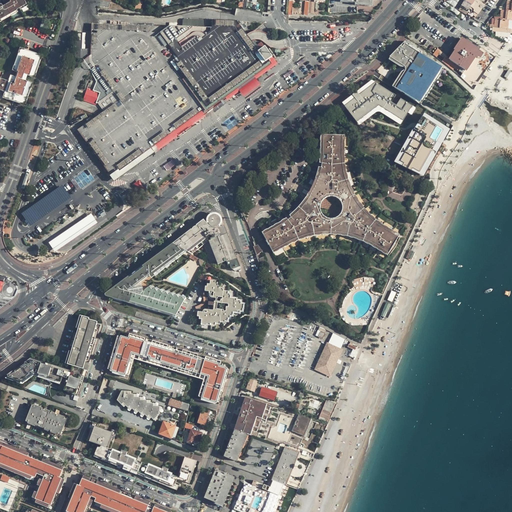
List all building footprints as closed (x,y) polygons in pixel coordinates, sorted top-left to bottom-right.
[(11,3),(3,8),(2,6),(1,5),(0,5),(0,21),(27,6),(24,1),(24,0),(8,0),(11,3)] [(239,5),(239,8),(247,10),(247,0),(243,0),(243,3),(241,3),(239,5)] [(453,0),(461,4),(459,8),(469,13),(472,6),(475,7),(480,0),(492,0),(493,0),(492,0),(453,0)] [(138,1),(135,9),(141,10),(143,2),(138,1)] [(501,10),(500,19),(511,21),(511,1),(507,1),(507,11),(501,10)] [(511,21),(500,19),(495,19),(495,25),(492,25),(492,32),(510,34),(510,29),(511,28),(511,21)] [(78,129),(116,181),(276,62),(265,47),(259,52),(251,40),(249,38),(246,34),(245,32),(248,30),(243,23),(240,26),(237,22),(184,21),(184,27),(92,24),(91,61),(113,92),(98,103),(104,111),(99,114),(78,129)] [(495,56),(465,36),(454,50),(456,52),(450,59),(438,48),(434,53),(438,56),(439,54),(443,58),(442,60),(454,70),(455,69),(463,74),(462,75),(467,79),(469,77),(469,79),(471,79),(473,76),(480,80),(495,56)] [(424,105),(446,70),(404,44),(391,58),(407,67),(408,72),(396,88),(405,94),(424,105)] [(0,90),(3,92),(2,94),(4,99),(21,104),(25,102),(31,86),(28,81),(24,80),(25,75),(29,77),(35,75),(40,59),(37,54),(22,49),(16,51),(11,66),(13,71),(15,72),(14,76),(12,76),(7,78),(7,80),(0,77),(0,90)] [(372,81),(342,104),(355,124),(378,107),(401,120),(412,107),(372,81)] [(89,84),(83,100),(96,105),(100,93),(93,90),(95,86),(89,84)] [(424,114),(393,164),(423,178),(451,130),(424,114)] [(343,135),(323,135),(323,149),(322,162),(319,176),(315,189),(305,204),(294,215),(279,225),(262,234),(272,251),(290,240),(305,234),(318,233),(335,233),(347,233),(360,238),(374,246),(388,255),(398,236),(389,232),(374,221),(361,209),(351,193),(343,174),(341,159),(343,135)] [(374,149),(363,143),(361,148),(372,154),(374,149)] [(62,185),(22,213),(31,226),(71,198),(62,185)] [(54,241),(48,245),(57,246),(63,242),(93,220),(99,216),(91,214),(84,219),(54,241)] [(205,222),(198,228),(205,238),(208,235),(212,235),(213,238),(211,238),(211,240),(225,234),(222,226),(220,226),(220,225),(220,223),(221,221),(220,219),(218,216),(216,215),(213,215),(211,216),(209,217),(208,219),(207,221),(208,223),(206,224),(205,222)] [(192,230),(191,230),(192,232),(205,222),(203,220),(196,226),(197,226),(196,227),(194,227),(193,228),(193,229),(192,230)] [(238,266),(231,269),(235,271),(241,269),(224,225),(222,226),(225,234),(238,266)] [(205,238),(198,228),(192,232),(203,246),(209,240),(211,240),(211,238),(213,238),(212,235),(208,235),(205,238)] [(184,235),(172,243),(174,245),(185,250),(187,252),(191,254),(203,246),(192,232),(191,230),(184,235)] [(238,266),(225,234),(211,240),(220,261),(226,259),(226,261),(228,265),(230,265),(231,269),(238,266)] [(220,261),(211,240),(209,240),(218,264),(226,261),(226,259),(220,261)] [(174,245),(172,243),(142,266),(144,268),(174,245)] [(111,297),(175,317),(184,301),(147,289),(139,294),(128,291),(149,275),(152,273),(153,274),(185,250),(174,245),(144,268),(142,266),(128,276),(129,278),(126,281),(124,279),(110,290),(111,297)] [(254,247),(257,255),(263,251),(258,245),(254,247)] [(187,252),(185,250),(153,274),(152,273),(149,275),(151,278),(187,252)] [(198,312),(198,316),(202,317),(201,325),(206,325),(206,324),(215,326),(216,322),(225,322),(225,321),(225,318),(228,318),(230,318),(230,316),(231,312),(240,313),(240,309),(243,309),(244,304),(241,304),(236,303),(237,301),(237,299),(230,298),(228,298),(228,291),(223,291),(219,290),(219,288),(219,286),(218,286),(215,285),(215,282),(215,281),(211,280),(210,287),(206,286),(205,291),(210,291),(210,295),(211,297),(212,297),(214,298),(214,295),(218,296),(218,297),(223,298),(222,302),(230,303),(230,307),(227,307),(226,312),(216,311),(216,312),(207,311),(207,313),(198,312)] [(147,289),(184,301),(186,297),(151,286),(147,289)] [(393,302),(396,292),(391,290),(387,300),(393,302)] [(196,307),(196,309),(204,305),(205,304),(206,301),(204,293),(203,293),(204,298),(204,300),(204,301),(203,302),(202,304),(201,304),(196,307)] [(72,339),(75,339),(74,341),(73,347),(72,348),(73,348),(72,352),(69,351),(65,363),(73,366),(71,371),(30,358),(11,372),(13,374),(6,379),(22,385),(32,377),(59,385),(60,382),(65,384),(64,387),(66,387),(65,391),(71,393),(71,395),(78,397),(83,381),(78,380),(79,376),(81,377),(82,377),(84,377),(86,372),(83,371),(84,371),(82,370),(85,361),(88,362),(97,331),(95,330),(97,322),(88,320),(89,318),(82,316),(79,329),(77,333),(76,334),(74,333),(72,339)] [(315,336),(322,339),(325,329),(319,327),(315,336)] [(124,377),(125,375),(128,376),(133,359),(203,380),(198,397),(201,397),(201,398),(214,402),(216,403),(217,402),(226,370),(227,369),(219,367),(220,364),(204,360),(203,359),(198,358),(197,357),(181,353),(180,353),(175,351),(173,350),(167,349),(166,348),(151,344),(150,344),(145,342),(143,342),(128,337),(128,339),(120,336),(120,338),(110,370),(110,372),(112,372),(114,373),(114,374),(124,377)] [(110,370),(120,338),(117,337),(107,370),(110,370)] [(337,350),(326,344),(316,367),(327,373),(337,350)] [(226,370),(217,402),(219,402),(228,371),(226,370)] [(257,380),(251,378),(247,389),(257,392),(260,383),(257,382),(257,380)] [(276,393),(263,388),(260,396),(273,401),(276,393)] [(128,391),(121,391),(117,401),(121,405),(123,404),(128,408),(129,407),(132,409),(134,412),(136,409),(139,412),(141,414),(143,413),(145,415),(147,417),(149,416),(153,420),(159,415),(160,413),(160,406),(154,406),(154,404),(150,404),(147,403),(147,400),(141,400),(141,397),(135,397),(135,394),(128,394),(128,391)] [(245,396),(244,399),(225,455),(236,460),(247,434),(251,435),(257,418),(262,419),(267,404),(245,396)] [(189,404),(170,398),(168,405),(188,411),(189,404)] [(335,404),(327,401),(320,416),(328,419),(335,404)] [(34,407),(32,406),(26,422),(28,423),(29,422),(36,425),(35,426),(38,427),(38,426),(43,427),(42,429),(45,430),(45,429),(49,430),(48,431),(51,432),(51,431),(58,433),(58,435),(60,436),(67,419),(64,418),(64,420),(57,417),(57,416),(55,415),(54,416),(51,415),(51,413),(49,412),(48,413),(44,411),(42,410),(41,411),(34,408),(34,407)] [(147,430),(93,410),(91,414),(146,434),(147,430)] [(204,427),(205,425),(198,423),(201,411),(197,410),(193,423),(204,427)] [(201,411),(198,423),(205,425),(209,414),(201,411)] [(311,420),(300,415),(292,432),(303,437),(311,420)] [(157,433),(171,438),(175,427),(177,422),(175,421),(174,424),(170,423),(171,422),(168,421),(167,423),(164,422),(161,429),(159,428),(157,433)] [(87,441),(89,442),(94,426),(97,427),(98,425),(93,423),(87,441)] [(110,441),(113,433),(111,432),(97,427),(94,426),(89,442),(100,446),(108,448),(110,441)] [(192,429),(188,442),(192,443),(193,440),(200,441),(202,433),(192,429)] [(0,442),(0,445),(28,457),(29,454),(0,442)] [(62,479),(60,478),(62,471),(41,462),(28,457),(0,445),(0,464),(32,477),(35,479),(36,474),(44,477),(35,499),(36,500),(49,505),(51,506),(56,493),(62,479)] [(100,447),(98,446),(95,454),(174,487),(176,484),(177,480),(178,479),(100,447)] [(182,466),(178,477),(167,473),(169,469),(163,467),(162,470),(126,456),(128,452),(122,450),(120,453),(112,450),(112,451),(108,449),(108,448),(100,446),(100,447),(178,479),(177,480),(179,481),(184,467),(182,466)] [(285,448),(274,478),(286,482),(296,452),(285,448)] [(174,487),(95,454),(94,456),(177,490),(179,485),(176,484),(174,487)] [(185,457),(182,466),(184,467),(179,481),(188,483),(195,460),(185,457)] [(43,459),(41,462),(62,471),(64,468),(43,459)] [(195,460),(188,483),(190,484),(197,461),(195,460)] [(32,477),(0,464),(0,468),(30,481),(32,477)] [(216,470),(205,498),(222,505),(233,477),(226,475),(226,474),(216,470)] [(233,477),(222,505),(217,503),(217,505),(223,507),(235,478),(233,477)] [(65,480),(62,479),(56,493),(59,494),(65,480)] [(164,511),(154,508),(153,510),(148,508),(149,506),(134,500),(120,494),(96,485),(94,484),(91,483),(89,482),(82,479),(79,486),(77,485),(66,511),(84,511),(85,511),(88,506),(90,500),(91,497),(96,498),(94,502),(113,510),(114,509),(120,511),(164,511)] [(272,511),(285,484),(273,479),(269,488),(263,486),(262,489),(253,486),(247,485),(243,488),(240,493),(234,510),(238,511),(272,511)] [(97,482),(96,485),(120,494),(121,491),(97,482)] [(68,498),(72,499),(77,485),(74,484),(68,498)] [(135,497),(134,500),(149,506),(150,503),(135,497)] [(49,505),(36,500),(35,503),(48,508),(49,505)]
